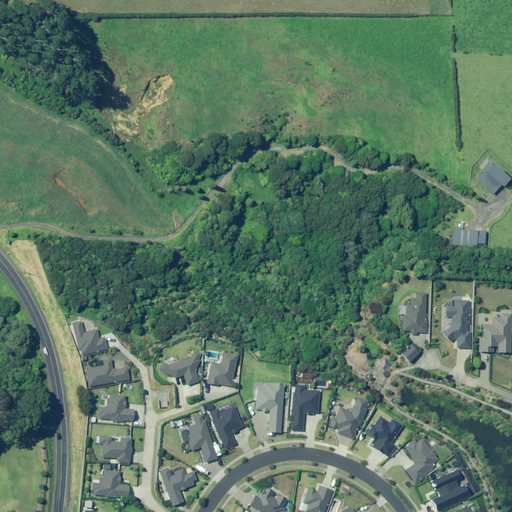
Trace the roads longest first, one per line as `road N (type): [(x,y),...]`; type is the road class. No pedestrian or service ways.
road 1 (tertiary): [(58,511),(60,421),(48,346),(32,303),(0,259)]
road 2 (residential): [(404,511),(361,470),(295,452),(240,470),(205,511)]
road 3 (residential): [(161,511),(146,490),(151,419),(144,373),(126,351)]
